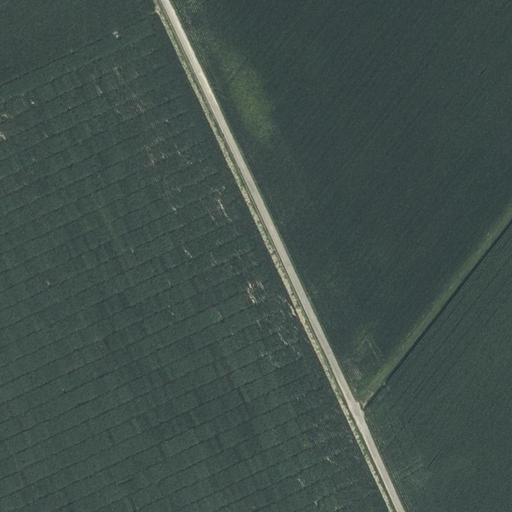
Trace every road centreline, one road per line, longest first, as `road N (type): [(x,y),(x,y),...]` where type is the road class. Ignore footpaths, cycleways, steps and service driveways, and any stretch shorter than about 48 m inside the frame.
road 1 (track): [(163,0),(354,414)]
road 2 (track): [(511,212),(354,414)]
